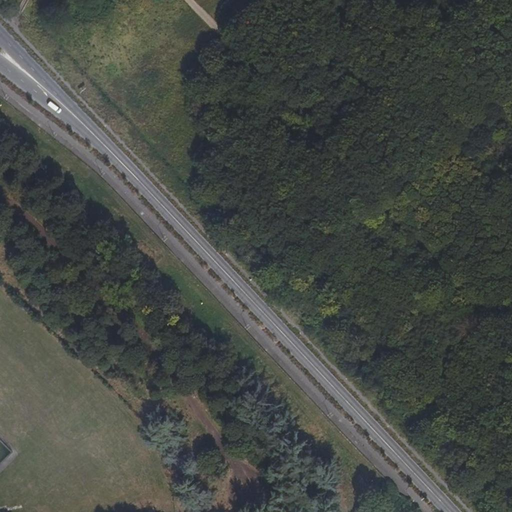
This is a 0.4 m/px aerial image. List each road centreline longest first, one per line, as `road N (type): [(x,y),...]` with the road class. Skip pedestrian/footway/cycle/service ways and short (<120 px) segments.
road 1 (secondary): [(122,164),(449,511)]
road 2 (secondary): [(122,164),(0,34)]
road 3 (secondary): [(0,74),(122,164)]
